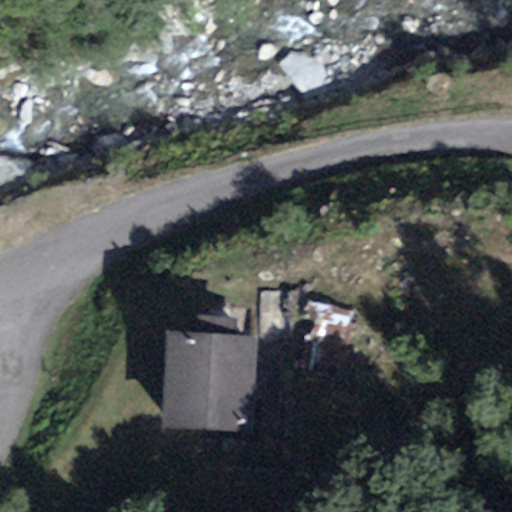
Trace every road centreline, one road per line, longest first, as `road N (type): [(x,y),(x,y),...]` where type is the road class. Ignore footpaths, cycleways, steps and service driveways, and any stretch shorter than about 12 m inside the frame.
road 1 (unclassified): [(0,279),(194,199),(354,153),(450,136),(511,138)]
road 2 (track): [(16,274),(17,357),(0,422)]
